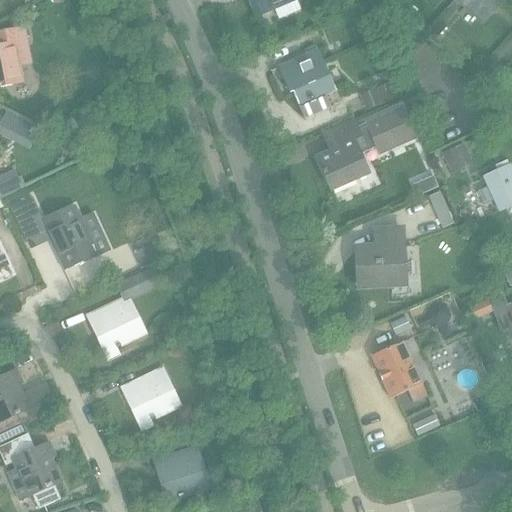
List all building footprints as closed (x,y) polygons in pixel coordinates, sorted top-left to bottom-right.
[(247,0),(260,26),(264,24),(260,15),(293,0),(247,0)] [(498,0),(455,0),(482,23),(501,1),(498,0)] [(0,85),(22,82),(15,43),(26,41),(24,27),(0,31),(0,85)] [(327,108),(322,96),(335,90),(317,50),(281,66),(303,118),(327,108)] [(330,190),(367,173),(356,149),(363,146),(352,121),(328,132),(336,148),(316,157),(330,190)] [(511,172),(509,166),(484,178),(499,210),(511,204),(511,172)] [(83,263),(94,258),(87,243),(90,241),(74,205),(40,221),(63,271),(80,264),(80,265),(83,264),(83,263)] [(359,284),(404,282),(401,230),(376,231),(377,244),(383,243),(384,250),(358,251),(359,284)] [(136,260),(162,248),(156,234),(130,245),(136,260)] [(0,280),(13,274),(0,246),(0,280)] [(122,299),(85,317),(91,328),(95,327),(106,351),(139,335),(128,312),(132,310),(128,300),(155,287),(147,270),(116,285),(122,299)] [(487,300),(468,308),(473,319),(492,311),(487,300)] [(426,317),(416,321),(419,328),(429,324),(429,325),(437,328),(438,328),(442,337),(449,334),(445,325),(446,324),(449,316),(445,308),(437,304),(429,308),(425,316),(426,317)] [(413,402),(427,396),(402,342),(371,356),(390,399),(408,391),(413,402)] [(14,370),(0,376),(0,443),(26,432),(17,413),(24,410),(13,386),(20,383),(14,370)] [(142,423),(174,408),(163,384),(167,382),(161,370),(121,389),(126,401),(130,399),(142,423)] [(26,434),(0,446),(0,456),(4,465),(13,461),(17,469),(7,474),(12,485),(22,481),(29,495),(31,494),(38,509),(60,499),(53,484),(57,482),(46,459),(54,456),(47,443),(34,449),(26,434)] [(170,498),(203,487),(196,463),(200,462),(195,448),(153,462),(157,475),(162,473),(170,498)]
